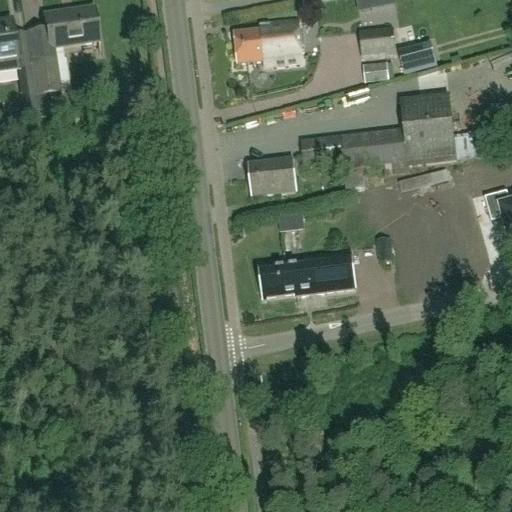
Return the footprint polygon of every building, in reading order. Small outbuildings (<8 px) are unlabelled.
[(29,66),(31,65),(55,62),(53,50),(98,43),(93,9),(44,17),(46,30),(25,34),(26,46),(29,66)] [(11,22),(0,23),(0,64),(17,62),(20,87),(32,85),(29,66),(26,46),(25,34),(13,35),(11,22)] [(270,28),(261,29),(261,32),(235,35),(238,67),(264,64),(265,70),(303,66),(299,23),(269,26),(270,28)] [(360,34),(363,61),(395,57),(392,31),(360,34)] [(60,94),(55,62),(31,65),(36,97),(60,94)] [(84,105),(75,62),(66,64),(74,107),(84,105)] [(364,68),(365,86),(389,83),(387,65),(364,68)] [(433,68),(414,72),(418,86),(436,82),(433,68)] [(409,168),(456,163),(509,155),(506,130),(469,134),(469,136),(454,138),(449,98),(401,103),(405,132),(302,144),(305,168),(343,164),(346,192),(365,190),(363,169),(384,167),(385,178),(410,175),(409,168)] [(372,108),(354,109),(354,120),(373,118),(372,108)] [(275,162),(276,163),(249,166),(253,200),(297,195),(293,160),(275,162)] [(504,221),(508,235),(511,233),(511,204),(500,208),(497,197),(485,200),(492,224),(504,221)] [(264,303),(265,303),(265,300),(298,296),(298,299),(358,291),(353,255),(260,267),(264,303)]
